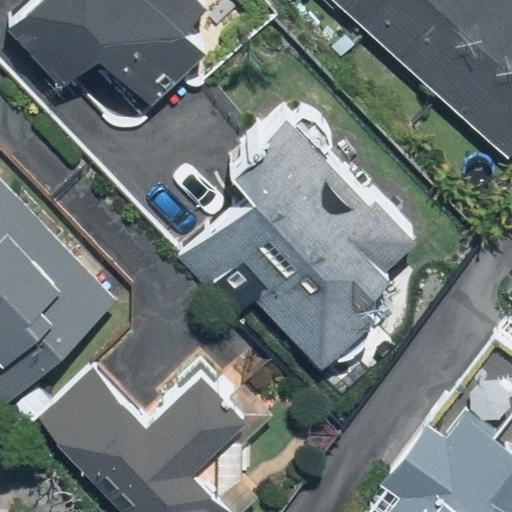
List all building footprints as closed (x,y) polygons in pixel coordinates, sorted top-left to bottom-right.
[(24,0),(0,29),(48,68),(72,38),(148,102),(198,43),(175,24),(194,0),(24,0)] [(511,0),(336,0),(504,149),(511,140),(511,0)] [(405,231),(280,102),(211,169),(232,191),(174,248),(203,277),(228,252),(260,285),(250,295),(315,362),(364,313),(348,297),(378,268),(373,262),(405,231)] [(109,288),(0,180),(0,396),(1,398),(109,288)] [(191,467),(259,399),(203,342),(141,404),(93,356),(34,415),(132,511),(232,511),(234,510),(191,467)] [(511,388),(490,417),(511,433),(511,388)] [(386,485),(362,511),(511,511),(511,450),(459,405),(434,433),(417,418),(371,472),(386,485)]
